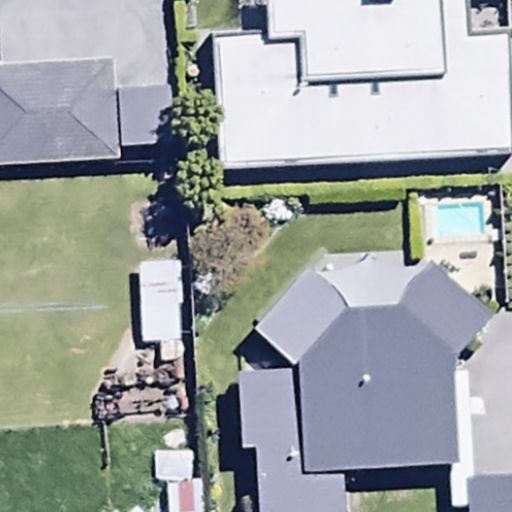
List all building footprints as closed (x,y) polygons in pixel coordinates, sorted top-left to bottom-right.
[(511,0),(264,0),(265,38),(214,40),(219,180),(511,170),(507,44),(471,45),(469,5),(511,4),(511,0)] [(114,95),(112,68),(0,71),(0,180),(121,176),(121,159),(171,157),(169,94),(114,95)] [(342,511),(341,476),(458,473),(453,372),(492,328),(427,271),(380,324),(346,321),(355,312),(314,275),(252,343),(292,379),(290,387),(237,389),(240,464),(260,464),(261,511),(342,511)] [(183,272),(136,273),(137,352),(152,351),(152,372),(185,371),(183,272)] [(511,511),(511,487),(467,488),(467,511),(511,511)]
